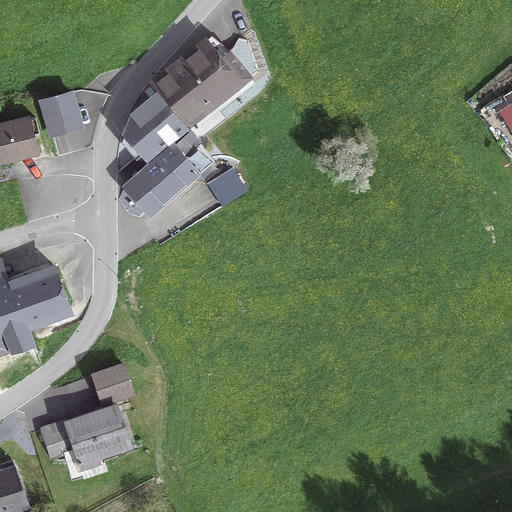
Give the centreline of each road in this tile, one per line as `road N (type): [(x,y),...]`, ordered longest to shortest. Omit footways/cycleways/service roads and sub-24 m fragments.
road 1 (residential): [(206,0),(117,105),(107,139),(106,212)]
road 2 (residential): [(106,212),(106,279),(88,332),(0,405)]
